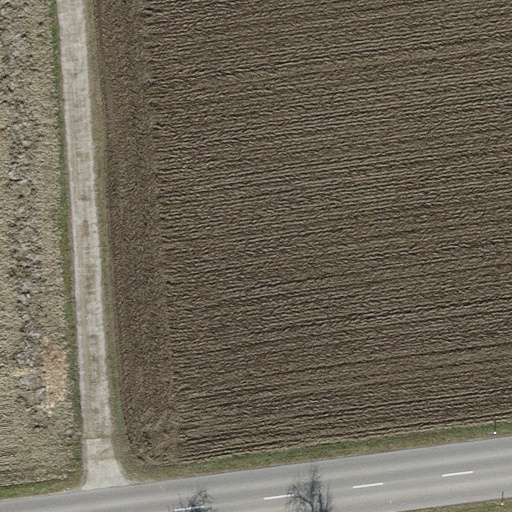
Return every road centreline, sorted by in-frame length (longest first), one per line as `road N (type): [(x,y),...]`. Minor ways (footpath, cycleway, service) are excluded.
road 1 (track): [(110,511),(73,0)]
road 2 (tertiary): [(161,511),(511,467)]
